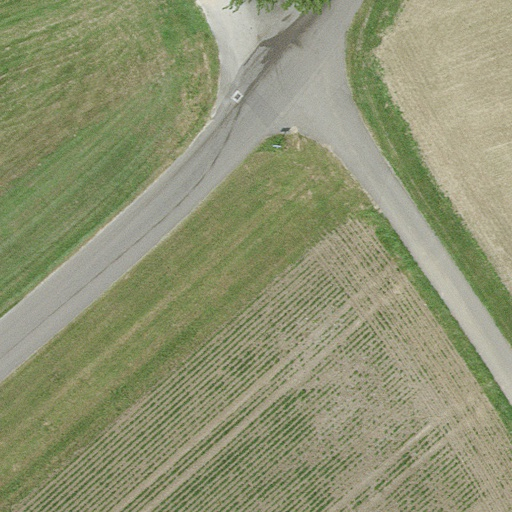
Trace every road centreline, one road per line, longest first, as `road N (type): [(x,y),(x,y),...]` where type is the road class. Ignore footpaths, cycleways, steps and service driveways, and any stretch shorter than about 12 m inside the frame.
road 1 (unclassified): [(0,351),(158,213),(286,73)]
road 2 (residential): [(286,73),(341,125),(511,374)]
